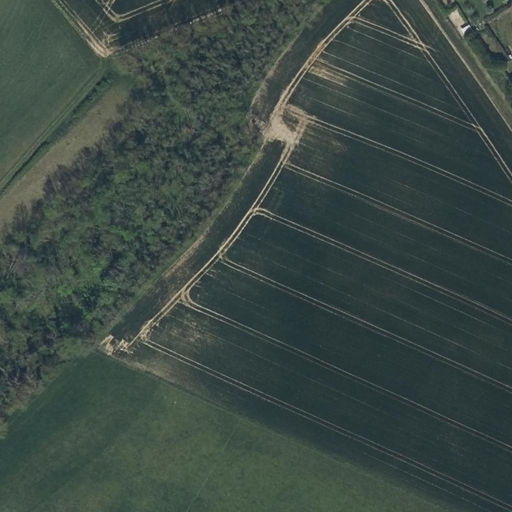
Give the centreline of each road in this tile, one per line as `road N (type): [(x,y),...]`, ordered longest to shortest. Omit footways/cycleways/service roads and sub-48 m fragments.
road 1 (track): [(247,0),(104,55),(56,0)]
road 2 (track): [(104,55),(0,184)]
road 3 (track): [(429,0),(511,115)]
